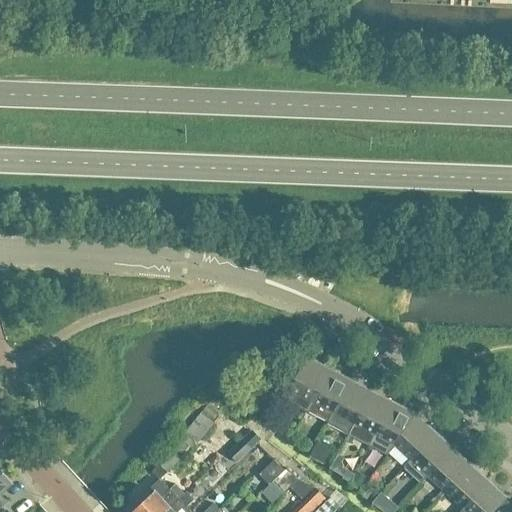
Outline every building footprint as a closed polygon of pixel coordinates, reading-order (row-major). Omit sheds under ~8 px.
[(307,410),(311,401),(328,369),(306,358),(284,399),(307,410)] [(333,412),(349,380),(328,369),(311,401),(307,410),(328,421),(333,412)] [(349,434),(369,391),(349,380),(333,412),(328,421),(327,423),(348,434),(349,434)] [(370,446),(390,402),(369,391),(349,434),(370,446)] [(388,455),(394,445),(414,414),(390,402),(370,446),(388,455)] [(164,511),(171,507),(179,499),(179,498),(185,494),(185,493),(175,484),(169,489),(160,479),(168,471),(169,472),(184,454),(194,442),(196,444),(213,424),(210,421),(217,412),(208,404),(173,445),(174,445),(159,463),(158,463),(152,472),(159,480),(151,487),(155,491),(132,511),(164,511)] [(275,425),(282,411),(272,406),(265,419),(275,425)] [(410,459),(435,433),(415,415),(414,414),(394,445),(410,459)] [(251,430),(242,438),(251,449),(261,440),(251,430)] [(421,483),(428,476),(452,449),(435,433),(410,459),(403,467),(421,483)] [(251,449),(242,438),(227,452),(237,462),(251,449)] [(323,467),(331,455),(318,446),(310,458),(323,467)] [(446,492),(470,465),(452,449),(428,476),(446,492)] [(273,481),(284,470),(274,460),(259,474),(269,485),(273,481)] [(463,508),(488,482),(470,465),(446,492),(463,508)] [(289,487),(298,479),(287,468),(284,470),(273,481),(284,492),(289,487)] [(344,477),(344,478),(350,482),(355,474),(348,470),(344,477)] [(0,493),(11,483),(0,471),(0,493)] [(350,482),(350,483),(360,489),(365,479),(355,473),(355,474),(350,482)] [(313,487),(298,479),(289,487),(301,499),(313,487)] [(506,511),(511,508),(503,501),(506,498),(488,482),(463,508),(459,511),(506,511)] [(317,488),(292,511),(312,511),(326,499),(317,488)] [(190,511),(185,507),(194,499),(187,492),(185,493),(185,494),(179,498),(179,499),(171,507),(164,511),(190,511)] [(380,493),(373,502),(383,510),(390,501),(380,493)] [(330,497),(315,511),(335,511),(340,507),(330,497)] [(215,511),(219,508),(214,503),(204,511),(215,511)]
